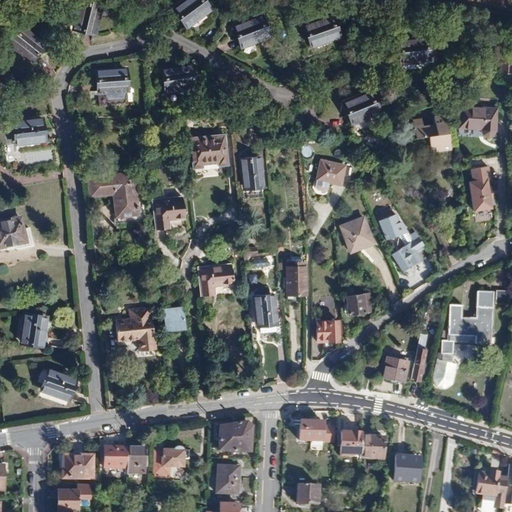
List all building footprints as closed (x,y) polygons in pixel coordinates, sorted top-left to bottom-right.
[(186,26),(210,9),(202,0),(187,0),(174,9),(181,18),(186,26)] [(83,31),(94,34),(100,6),(80,1),(73,29),(83,31)] [(242,46),(268,36),(261,17),(235,27),(237,33),(242,46)] [(312,46),(339,36),(332,17),(305,26),(309,35),(312,46)] [(9,42),(31,60),(38,52),(44,44),(22,26),(9,42)] [(402,63),(431,61),(429,40),(400,43),(401,51),(402,63)] [(511,73),(511,62),(502,62),(502,73),(511,73)] [(165,91),(193,86),(190,66),(179,68),(162,71),(165,91)] [(126,90),(125,69),(108,71),(96,72),(98,92),(99,106),(127,104),(126,90)] [(353,123),(379,112),(371,93),(345,103),(348,110),(353,123)] [(496,109),(461,106),(460,127),(474,128),(480,129),(482,132),(483,134),(485,136),(488,137),(490,137),(492,136),(494,134),(495,132),(496,109)] [(451,149),(446,116),(434,118),(435,125),(424,127),(423,124),(414,126),(416,137),(425,136),(425,138),(429,142),(431,151),(438,150),(451,149)] [(16,143),(44,139),(42,130),(41,120),(13,123),(16,143)] [(190,138),(193,168),(202,167),(202,165),(218,163),(218,165),(227,165),(224,135),(218,135),(190,138)] [(244,188),(262,186),(259,158),(241,160),(244,188)] [(328,182),(341,185),(343,176),(345,166),(321,160),(316,180),(318,180),(328,182)] [(484,168),(463,171),(465,182),(468,182),(472,210),(490,207),(484,168)] [(133,173),(88,178),(90,196),(113,193),(116,216),(137,213),(135,194),(133,173)] [(327,189),(328,182),(318,180),(317,187),(327,189)] [(142,194),(135,194),(137,213),(116,216),(117,223),(145,220),(142,194)] [(152,199),(155,229),(169,228),(168,220),(184,218),(182,196),(152,199)] [(402,210),(377,220),(384,240),(398,234),(403,245),(390,254),(401,273),(430,256),(402,210)] [(340,226),(350,253),(374,244),(364,217),(340,226)] [(0,221),(0,246),(6,245),(6,244),(16,242),(25,240),(22,229),(21,223),(20,218),(0,221)] [(30,227),(22,229),(25,240),(16,242),(6,244),(6,245),(7,249),(16,247),(17,249),(34,246),(30,227)] [(231,264),(198,268),(201,296),(207,296),(214,295),(213,286),(233,284),(231,264)] [(286,267),(286,295),(306,295),(305,267),(286,267)] [(495,304),(508,304),(510,291),(496,290),(495,304)] [(493,291),(477,291),(476,317),(461,317),(463,305),(449,304),(447,340),(441,340),(440,353),(438,352),(436,359),(437,359),(452,363),(452,353),(453,353),(453,343),(453,341),(455,341),(455,334),(475,335),(474,343),(481,343),(491,344),(493,291)] [(364,312),(372,311),(369,293),(346,296),(348,314),(364,312)] [(268,325),(275,324),(273,297),(255,298),(258,326),(268,325)] [(130,319),(115,321),(117,341),(138,339),(140,351),(147,350),(155,350),(152,317),(150,317),(149,307),(129,309),(130,319)] [(182,307),(162,310),(165,330),(176,328),(184,327),(182,307)] [(44,329),(46,318),(26,314),(21,342),(41,345),(44,329)] [(333,341),(339,341),(339,321),(316,321),(317,339),(329,339),(329,341),(333,341)] [(420,333),(410,379),(415,380),(419,381),(426,350),(422,349),(425,334),(420,333)] [(453,343),(474,343),(475,335),(455,334),(455,341),(453,341),(453,343)] [(50,338),(49,344),(61,347),(62,340),(50,338)] [(391,379),(404,381),(408,361),(387,356),(382,377),(391,379)] [(452,363),(437,359),(432,379),(436,386),(445,388),(452,384),(457,364),(452,363)] [(366,373),(375,375),(377,367),(368,365),(366,373)] [(41,390),(68,399),(75,380),(48,370),(41,390)] [(299,441),(334,442),(335,427),(323,426),(323,422),(299,421),(299,430),(299,441)] [(218,451),(251,452),(251,438),(252,426),(247,422),(233,424),(219,426),(218,451)] [(340,431),(340,453),(360,454),(361,437),(361,432),(350,432),(340,431)] [(374,437),(361,437),(360,454),(360,458),(383,459),(384,438),(374,437)] [(104,447),(103,468),(126,468),(127,456),(127,447),(115,447),(104,447)] [(126,468),(126,474),(144,474),(145,447),(134,447),(127,447),(127,456),(126,468)] [(163,450),(153,450),(152,476),(170,477),(170,467),(184,467),(184,450),(183,450),(183,449),(183,448),(182,448),(182,447),(181,447),(180,448),(179,449),(179,450),(171,450),(163,450)] [(63,455),(62,477),(92,478),(92,459),(84,458),(84,455),(74,455),(63,455)] [(408,481),(418,481),(419,462),(411,461),(411,457),(405,457),(396,456),(394,480),(404,480),(404,483),(408,483),(408,481)] [(507,477),(503,508),(503,511),(511,511),(511,465),(508,465),(507,477)] [(217,466),(216,493),(238,494),(238,479),(239,466),(217,466)] [(503,508),(507,477),(498,476),(499,473),(494,472),(490,472),(489,477),(478,475),(476,492),(483,493),(481,502),(494,504),(494,507),(503,508)] [(318,504),(319,485),(296,484),(296,492),(295,503),(318,504)] [(57,491),(57,511),(67,511),(68,510),(77,510),(77,506),(90,506),(90,491),(76,491),(57,491)] [(237,511),(238,504),(220,503),(219,511),(237,511)]
